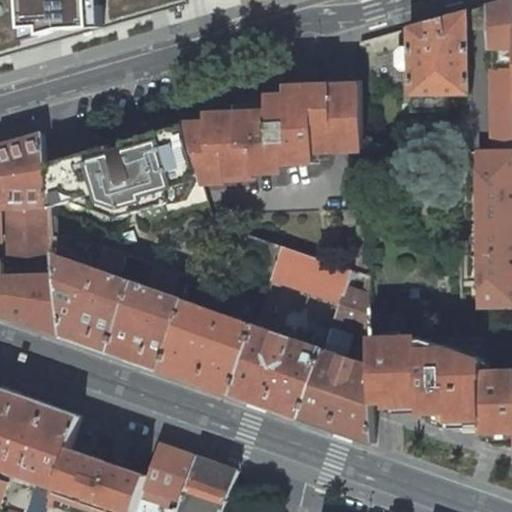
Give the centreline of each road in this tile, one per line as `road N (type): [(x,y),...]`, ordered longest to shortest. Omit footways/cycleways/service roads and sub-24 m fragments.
road 1 (secondary): [(0,111),(421,0)]
road 2 (secondary): [(0,366),(294,470)]
road 3 (secondary): [(294,470),(413,511)]
